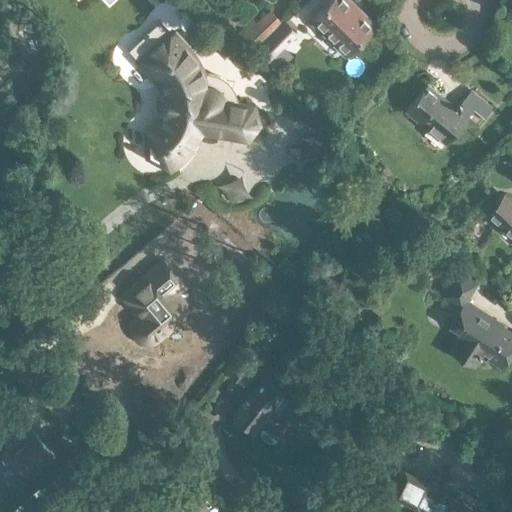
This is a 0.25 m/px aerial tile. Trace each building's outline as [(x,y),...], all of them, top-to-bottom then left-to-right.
[(346,0),(329,0),(310,20),(345,55),(373,26),(346,0)] [(250,24),(240,33),(252,47),(280,20),(271,10),(253,27),(250,24)] [(298,33),(284,19),(254,50),(267,62),(268,61),(277,70),(292,55),(284,47),(298,33)] [(142,128),(144,158),(169,172),(174,169),(179,166),(184,162),(187,159),(190,155),(193,152),(195,149),(197,145),(194,142),(197,137),(203,140),(206,141),(209,141),(212,141),(216,140),(217,136),(248,142),(261,124),(255,103),(225,98),(224,95),(223,93),(221,91),(219,88),(217,86),(214,85),(212,84),(209,84),(206,72),(204,69),(201,61),(196,54),(191,48),(170,26),(133,61),(143,72),(152,81),(155,84),(158,89),(162,87),(163,89),(163,90),(159,93),(158,94),(156,96),(156,97),(155,99),(155,101),(155,103),(155,105),(156,107),(156,108),(159,111),(162,114),(163,115),(161,118),(157,115),(151,122),(149,124),(147,126),(142,128)] [(222,34),(211,45),(224,57),(235,45),(222,34)] [(0,109),(16,98),(3,82),(0,84),(0,109)] [(456,107),(427,83),(404,111),(444,144),(472,109),(483,117),(491,107),(470,90),(456,107)] [(337,145),(313,124),(301,135),(324,158),(337,145)] [(511,205),(502,196),(485,213),(511,238),(511,205)] [(221,223),(198,201),(180,220),(203,242),(221,223)] [(432,244),(437,236),(428,230),(423,238),(432,244)] [(173,294),(182,286),(161,262),(142,278),(144,281),(124,299),(138,316),(135,319),(133,322),(132,326),(132,330),(133,334),(135,337),(138,339),(141,341),(146,341),(150,340),(154,338),(161,332),(162,327),(165,323),(173,322),(176,319),(178,317),(180,314),(181,309),(180,304),(178,300),(173,294)] [(504,323),(467,300),(478,283),(469,278),(471,275),(462,269),(461,272),(457,269),(440,296),(458,307),(447,325),(457,331),(453,338),(454,339),(447,350),(474,367),(481,356),(501,369),(511,351),(511,330),(503,325),(504,323)] [(261,363),(252,356),(259,347),(250,339),(228,367),(245,382),(258,366),(261,363)] [(356,372),(355,385),(364,385),(365,372),(356,372)] [(290,399),(263,377),(233,414),(252,430),(257,423),(263,427),(260,431),(259,434),(261,437),(267,443),(270,443),(274,442),(276,439),(280,441),(290,429),(307,444),(324,422),(307,408),(317,396),(302,384),(290,399)] [(24,483),(55,456),(29,427),(4,451),(7,455),(2,459),(24,483)] [(480,511),(444,493),(447,489),(429,480),(429,481),(403,468),(402,471),(399,470),(388,491),(391,492),(390,495),(418,509),(425,511),(480,511)] [(116,511),(112,511),(99,501),(90,511),(137,511),(125,502),(116,511)]
